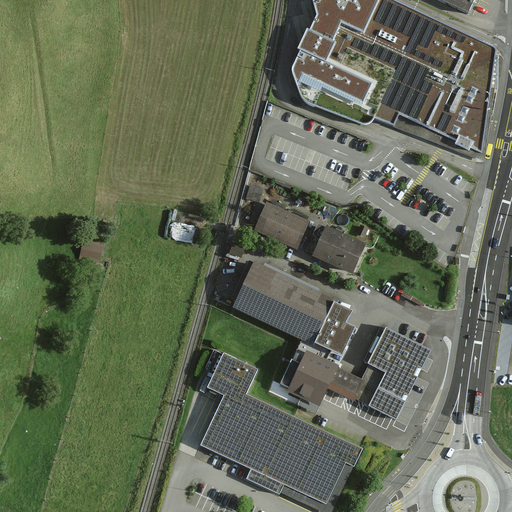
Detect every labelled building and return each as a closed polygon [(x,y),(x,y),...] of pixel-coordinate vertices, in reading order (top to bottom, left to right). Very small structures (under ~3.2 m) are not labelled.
[(480,155),(493,51),(391,0),(316,0),(316,2),(320,19),(296,71),(305,100),(311,106),(365,127),(372,126),(377,120),(397,128),(403,116),(480,155)] [(471,0),(441,0),(466,11),(471,0)] [(312,224),(271,206),(259,233),(300,251),(312,224)] [(370,250),(329,231),(316,259),(357,278),(370,250)] [(104,246),(84,241),(79,259),(99,264),(104,246)] [(352,313),(253,267),(233,310),(314,348),(315,346),(342,358),(355,331),(346,327),(352,313)] [(361,381),(366,383),(405,402),(429,353),(386,332),(361,381)] [(361,381),(301,352),(284,386),(324,406),(331,390),(356,402),(357,401),(366,383),(361,381)] [(258,372),(223,355),(207,390),(224,398),(201,448),(251,471),(246,481),(280,497),(284,487),(326,507),(346,465),(354,469),(363,451),(246,397),(258,372)] [(396,420),(405,402),(366,383),(357,401),(396,420)]
